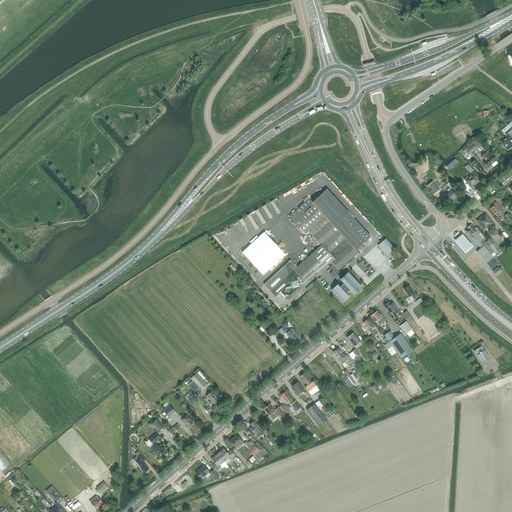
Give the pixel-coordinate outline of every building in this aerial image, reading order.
[(502,131),(506,135),(511,129),(511,123),(511,122),(502,131)] [(511,146),(511,140),(508,136),(501,142),(508,150),(511,146)] [(476,139),(468,147),(472,152),(481,144),(476,139)] [(469,154),(472,152),(468,147),(466,145),(461,149),(465,153),(467,152),(469,154)] [(492,155),(489,157),(486,153),(481,157),(484,161),(483,162),(487,168),(491,165),(496,161),(497,160),(496,160),(498,159),(494,154),(492,155)] [(455,159),(446,167),(449,170),(458,162),(455,159)] [(477,161),(475,159),(474,160),(471,163),(473,165),(480,174),(484,170),(477,161)] [(466,177),(464,179),(465,180),(474,192),(478,189),(475,185),(478,182),(480,180),(473,171),(466,177)] [(428,186),(434,194),(439,189),(433,182),(428,186)] [(328,189),(313,203),(357,251),(372,237),(328,189)] [(445,196),(449,201),(456,195),(452,190),(445,196)] [(357,251),(313,203),(309,198),(289,217),(305,234),(309,231),(313,236),(314,236),(313,237),(321,245),(296,268),(290,261),(264,286),(275,297),(299,275),(307,284),(331,262),(339,270),(358,252),(357,251)] [(496,213),(500,218),(505,214),(501,210),(502,209),(496,202),(493,205),(494,206),(490,209),(495,214),(496,213)] [(476,220),(484,231),(494,223),(486,213),(476,220)] [(486,263),(492,257),(490,255),(493,253),(482,240),(483,239),(478,234),(480,233),(476,228),(474,229),(471,225),(467,228),(468,229),(466,231),(470,237),(473,235),(475,237),(473,238),(481,248),(476,252),(486,263)] [(262,275),(284,254),(264,232),(242,253),(262,275)] [(462,235),(455,242),(465,253),(472,247),(462,235)] [(487,242),(490,245),(497,256),(502,252),(492,238),(487,242)] [(385,239),(380,244),(389,254),(394,249),(385,239)] [(493,258),(486,263),(492,270),(498,264),(496,262),(493,258)] [(498,266),(493,271),(497,275),(502,271),(498,266)] [(359,289),(362,287),(349,273),(341,280),(344,284),(340,287),(338,284),(332,290),(343,302),(349,297),(347,294),(351,290),(355,295),(360,290),(359,289)] [(411,296),(413,299),(418,297),(416,294),(415,295),(409,286),(404,290),(409,297),(411,296)] [(386,304),(384,306),(389,313),(392,311),(394,315),(397,314),(399,312),(394,304),(393,303),(391,304),(390,305),(390,304),(389,302),(386,304)] [(377,311),(373,315),(374,317),(373,318),(378,324),(379,326),(386,320),(381,314),(380,315),(377,311)] [(415,322),(407,311),(402,315),(410,326),(415,322)] [(372,333),(373,332),(374,333),(376,332),(375,331),(375,330),(368,319),(364,322),(368,329),(369,329),(372,333)] [(406,322),(400,326),(406,334),(407,334),(409,337),(414,334),(412,330),(406,322)] [(286,333),(287,335),(295,342),(296,342),(297,341),(297,340),(299,339),(298,338),(300,337),(293,329),(291,330),(290,330),(289,332),(286,329),(284,331),(286,333)] [(348,338),(354,347),(360,342),(353,333),(350,336),(349,336),(348,337),(348,338)] [(395,338),(389,342),(396,353),(398,356),(400,359),(401,358),(412,351),(412,350),(400,334),(395,338)] [(373,342),(371,343),(373,345),(378,342),(376,339),(372,335),(369,337),(373,342)] [(396,353),(389,342),(384,345),(392,356),(396,353)] [(474,351),(482,363),(489,358),(481,346),(474,351)] [(345,356),(339,348),(333,353),(339,361),(339,360),(341,363),(348,358),(346,355),(345,356)] [(352,352),(356,357),(354,359),(359,364),(362,361),(358,356),(360,355),(356,349),(354,351),(352,352)] [(347,370),(344,372),(353,384),(355,387),(359,384),(357,381),(352,374),(350,375),(347,370)] [(202,390),(208,384),(197,373),(191,378),(193,381),(189,384),(195,391),(199,387),(202,390)] [(300,376),(307,385),(311,382),(304,373),(300,376)] [(311,382),(307,385),(305,386),(308,391),(311,395),(319,389),(313,381),(311,382)] [(304,390),(302,387),(298,382),(293,386),(296,391),(295,392),(298,395),(304,390)] [(219,399),(216,395),(212,391),(207,396),(214,404),(219,399)] [(188,402),(191,399),(194,402),(197,399),(196,398),(197,397),(196,395),(194,397),(190,392),(184,397),(188,402)] [(286,401),(288,404),(289,403),(297,411),(301,408),(296,401),(294,402),(286,392),(285,393),(284,393),(282,394),(282,395),(281,395),(286,401)] [(322,405),(319,401),(315,403),(319,408),(325,415),(328,412),(322,405)] [(306,410),(319,426),(327,419),(315,404),(306,410)] [(163,406),(161,408),(164,412),(169,417),(175,412),(170,406),(168,405),(165,408),(163,406)] [(265,410),(266,412),(267,412),(270,415),(273,420),(277,416),(278,417),(280,415),(284,419),(286,416),(282,412),(279,407),(276,410),(275,411),(272,407),(272,408),(269,405),(268,407),(267,406),(265,408),(265,409),(265,410)] [(187,415),(182,420),(188,428),(194,423),(187,415)] [(158,419),(152,424),(159,432),(164,427),(158,419)] [(251,427),(249,428),(256,436),(263,430),(255,421),(250,425),(251,427)] [(146,443),(150,448),(150,449),(158,458),(158,457),(159,458),(164,453),(163,452),(164,452),(156,443),(161,439),(156,434),(146,443)] [(230,441),(236,448),(239,445),(240,446),(243,443),(237,435),(230,441)] [(254,455),(250,459),(249,460),(252,463),(252,462),(257,458),(259,460),(266,454),(262,449),(263,448),(257,442),(254,444),(251,441),(248,443),(247,442),(244,444),(254,455)] [(224,449),(218,454),(226,463),(235,456),(231,450),(230,451),(228,453),(224,449)] [(145,460),(141,455),(138,451),(135,454),(139,460),(136,462),(142,469),(142,470),(143,472),(144,472),(145,472),(149,469),(143,461),(145,460)] [(212,466),(217,472),(226,463),(218,454),(212,459),(216,464),(212,466)] [(209,472),(204,466),(200,469),(201,469),(196,473),(201,479),(209,472)] [(209,473),(215,479),(218,476),(214,470),(209,473)] [(107,487),(103,482),(96,488),(100,493),(107,487)] [(52,491),(48,494),(54,501),(58,498),(60,495),(54,489),(52,491)] [(93,498),(90,501),(95,508),(100,504),(102,503),(101,501),(98,498),(96,496),(93,498)] [(37,504),(43,511),(46,508),(40,501),(37,504)] [(56,505),(53,508),(56,511),(65,511),(58,503),(56,502),(54,503),(56,505)]
